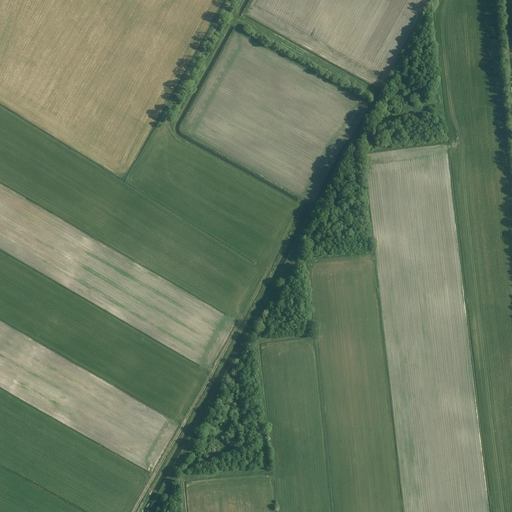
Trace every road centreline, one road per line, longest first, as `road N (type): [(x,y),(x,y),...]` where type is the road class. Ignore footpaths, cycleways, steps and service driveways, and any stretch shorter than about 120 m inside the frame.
road 1 (track): [(224,13),(386,100)]
road 2 (track): [(376,95),(295,257)]
road 3 (track): [(134,511),(211,371)]
road 4 (track): [(232,0),(165,120)]
